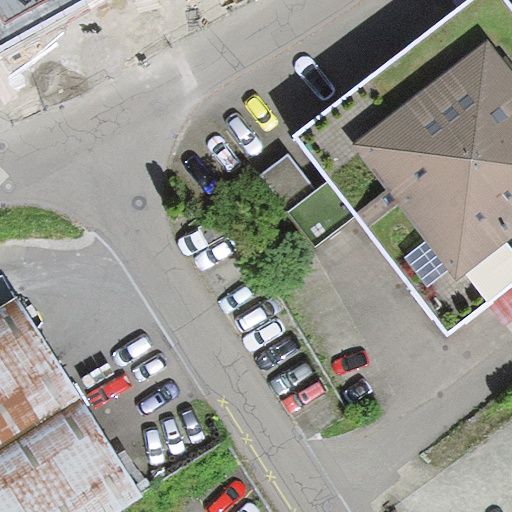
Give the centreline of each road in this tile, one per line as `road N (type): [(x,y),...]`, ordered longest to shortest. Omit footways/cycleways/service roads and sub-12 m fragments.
road 1 (residential): [(328,511),(82,130)]
road 2 (residential): [(313,0),(82,130)]
road 3 (unknown): [(511,334),(313,489)]
